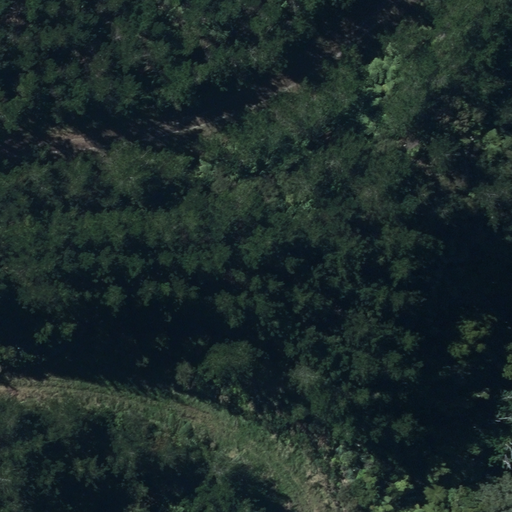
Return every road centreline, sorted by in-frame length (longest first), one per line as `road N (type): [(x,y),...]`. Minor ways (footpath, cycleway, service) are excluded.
road 1 (track): [(0,123),(169,99),(302,43),(360,0)]
road 2 (track): [(273,511),(213,429),(114,378),(0,373)]
